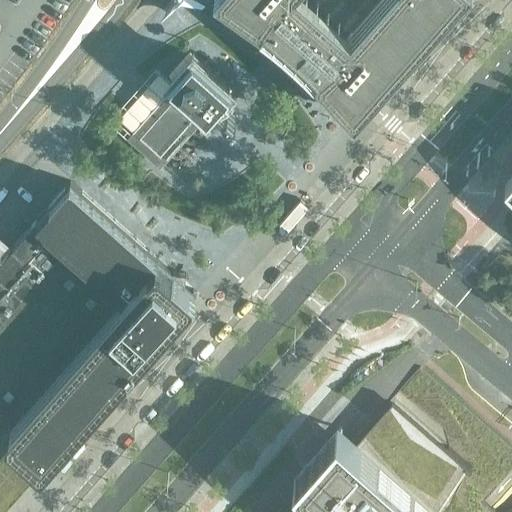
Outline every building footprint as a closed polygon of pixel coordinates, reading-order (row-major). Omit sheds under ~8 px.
[(232,0),(357,110),(398,63),(453,0),(380,0),(349,35),(312,0),(232,0)] [(213,111),(214,111),(224,119),(226,117),(230,120),(235,113),(232,110),(234,107),(229,103),(224,99),(221,103),(217,99),(229,86),(193,54),(172,78),(182,86),(139,135),(161,154),(204,106),(208,110),(213,103),(217,107),(213,111)] [(417,110),(406,123),(409,125),(420,113),(417,110)] [(45,209),(14,244),(13,245),(0,260),(0,505),(4,509),(6,508),(193,295),(197,292),(193,289),(185,282),(186,273),(174,272),(103,209),(71,180),(62,190),(45,209)] [(511,511),(491,511),(482,503),(511,468),(511,447),(420,367),(395,396),(358,437),(338,419),(317,443),(295,468),(316,488),(294,511),(511,511)]
